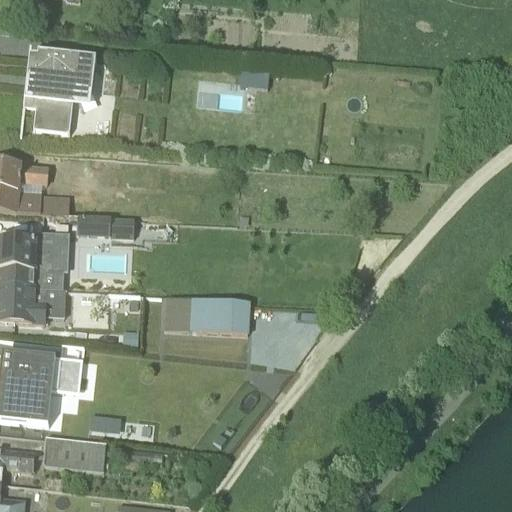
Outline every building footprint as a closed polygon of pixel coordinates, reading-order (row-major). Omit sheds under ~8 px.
[(63,13),(64,5),(94,8),(94,0),(39,0),(39,12),(63,13)] [(93,110),(97,77),(31,70),(24,128),(36,129),(34,149),(69,153),(75,108),(93,110)] [(244,86),(244,100),(270,100),(271,86),(244,86)] [(49,187),(0,182),(0,229),(69,234),(69,213),(42,212),(43,203),(48,203),(49,187)] [(137,254),(137,233),(82,232),(82,254),(137,254)] [(64,337),(66,310),(0,307),(0,306),(0,340),(46,343),(47,336),(64,337)] [(162,315),(160,347),(249,351),(249,319),(162,315)] [(4,373),(0,407),(0,441),(50,447),(54,410),(81,412),(84,380),(58,377),(58,379),(4,373)] [(100,451),(123,453),(124,438),(101,436),(100,451)] [(106,464),(46,458),(44,484),(104,490),(106,464)] [(0,503),(3,503),(4,489),(33,492),(35,474),(0,470),(0,503)] [(64,497),(44,496),(43,506),(63,509),(64,497)]
